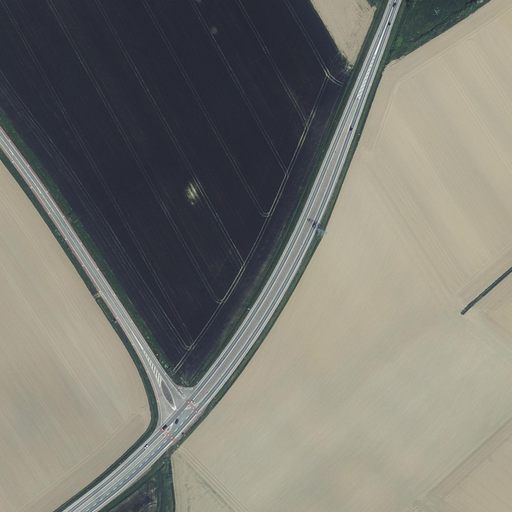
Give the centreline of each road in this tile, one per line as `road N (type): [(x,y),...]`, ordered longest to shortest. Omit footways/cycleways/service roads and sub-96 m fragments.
road 1 (secondary): [(194,413),(266,317),(309,237),(357,99)]
road 2 (secondary): [(357,99),(275,277),(186,404)]
road 3 (secondary): [(130,329),(0,136)]
road 4 (secondary): [(173,418),(69,511)]
road 5 (secondary): [(88,511),(181,427)]
